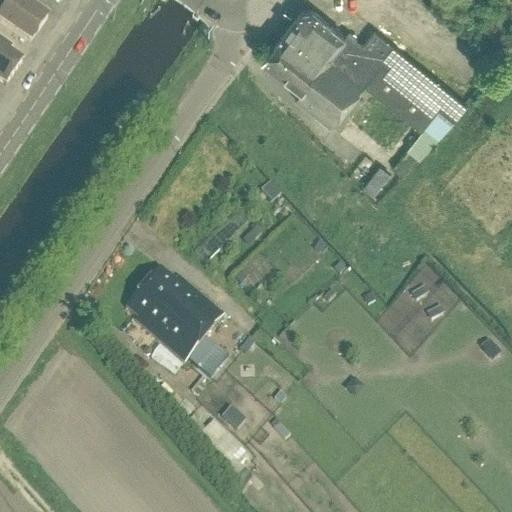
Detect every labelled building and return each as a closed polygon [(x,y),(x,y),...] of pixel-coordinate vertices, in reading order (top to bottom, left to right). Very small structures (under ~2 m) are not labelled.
[(0,0),(0,28),(30,48),(48,22),(15,0),(0,0)] [(345,36),(311,9),(304,10),(263,62),(301,92),(296,99),(331,127),(365,84),(421,129),(438,107),(454,119),(468,103),(375,30),(364,44),(349,31),(345,36)] [(11,52),(0,43),(0,86),(4,90),(22,64),(8,55),(11,52)] [(352,115),(360,122),(376,103),(367,97),(352,115)] [(372,177),(364,187),(374,195),(382,185),(372,177)] [(269,185),(260,194),(272,206),(281,198),(269,185)] [(234,237),(246,249),(259,236),(238,214),(194,256),(203,266),(234,237)] [(176,286),(161,273),(126,313),(137,323),(135,325),(184,367),(222,319),(179,281),(176,286)] [(236,283),(246,297),(257,289),(247,275),(236,283)] [(210,424),(195,438),(226,470),(240,455),(210,424)]
